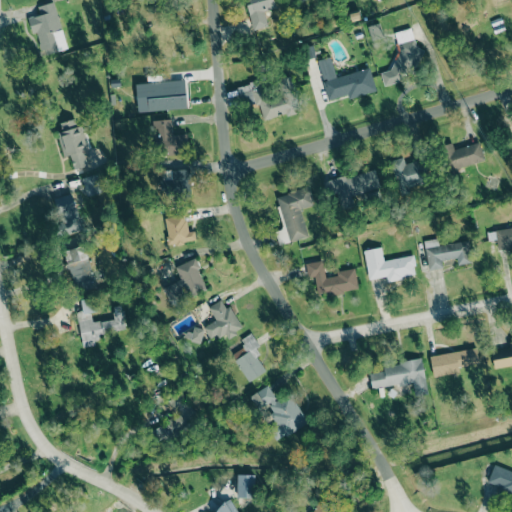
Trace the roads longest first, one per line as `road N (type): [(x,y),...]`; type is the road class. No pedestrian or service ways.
road 1 (residential): [(408,511),(261,273),(231,207),(209,0)]
road 2 (residential): [(226,171),(511,84)]
road 3 (residential): [(152,511),(62,461),(30,428),(0,298)]
road 4 (residential): [(310,346),(511,297)]
